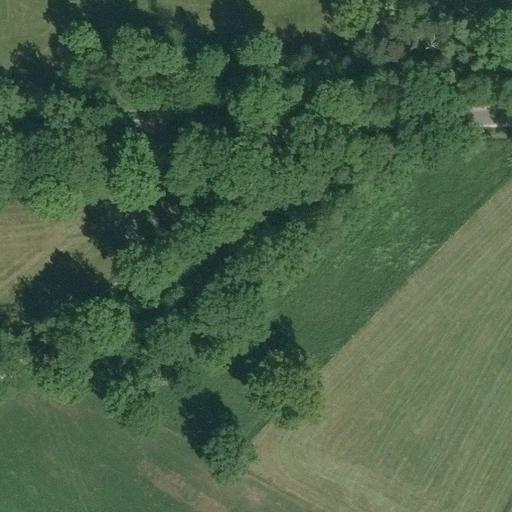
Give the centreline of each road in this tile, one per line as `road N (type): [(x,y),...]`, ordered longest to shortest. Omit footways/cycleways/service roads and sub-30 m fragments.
road 1 (unclassified): [(0,137),(511,118)]
road 2 (track): [(0,381),(294,152),(306,122)]
